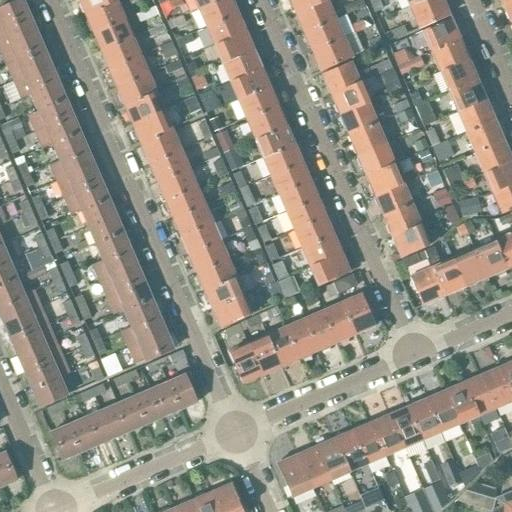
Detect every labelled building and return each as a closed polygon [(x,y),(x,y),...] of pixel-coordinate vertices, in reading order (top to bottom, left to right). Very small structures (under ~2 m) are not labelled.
[(0,27),(28,16),(21,0),(17,0),(0,7),(0,27)] [(84,14),(115,1),(115,0),(77,0),(79,3),(78,5),(81,12),(83,13),(84,14)] [(180,0),(170,0),(168,1),(172,10),(183,5),(180,0)] [(193,0),(198,9),(219,0),(193,0)] [(219,0),(198,9),(205,27),(237,14),(236,12),(237,10),(235,3),(232,3),(230,0),(219,0)] [(327,1),(326,0),(287,0),(290,7),(293,7),(296,14),(327,1)] [(360,0),(357,0),(342,6),(345,15),(364,7),(360,0)] [(367,0),(373,13),(383,9),(378,0),(367,0)] [(423,0),(409,6),(418,28),(448,15),(444,5),(445,2),(444,0),(423,0)] [(123,19),(115,1),(84,14),(87,21),(86,23),(89,30),(91,30),(92,32),(123,19)] [(335,19),(327,1),(296,14),(297,16),(295,18),(298,25),(301,25),(304,32),(335,19)] [(511,2),(503,6),(506,13),(505,14),(509,22),(510,23),(511,25),(511,24),(511,2)] [(154,7),(136,15),(139,23),(158,16),(154,7)] [(205,27),(213,46),(245,32),(244,30),(245,27),(242,21),(240,21),(237,14),(205,27)] [(0,47),(35,32),(28,16),(0,27),(0,47)] [(170,31),(185,24),(182,16),(166,24),(170,31)] [(131,37),(123,19),(92,32),(95,39),(94,41),(97,49),(99,49),(100,51),(131,37)] [(343,38),(335,19),(304,32),(305,34),(303,36),(306,44),(309,44),(312,51),(343,38)] [(430,51),(459,40),(456,33),(457,30),(454,22),(451,21),(450,19),(421,31),(430,51)] [(360,20),(350,24),(354,33),(364,28),(360,20)] [(162,25),(147,31),(150,39),(165,33),(162,25)] [(403,26),(385,34),(388,41),(406,34),(403,26)] [(42,49),(35,32),(0,47),(0,56),(4,66),(42,49)] [(213,46),(221,63),(252,50),(251,48),(253,46),(250,39),(247,39),(245,32),(213,46)] [(190,35),(175,41),(178,49),(193,42),(190,35)] [(139,55),(131,37),(100,51),(102,57),(101,58),(105,67),(107,67),(108,69),(139,55)] [(378,37),(367,42),(370,50),(382,45),(378,37)] [(343,38),(312,51),(313,54),(311,55),(314,63),(317,63),(320,70),(351,56),(343,38)] [(430,51),(439,72),(468,60),(467,58),(468,56),(465,48),(462,48),(459,40),(430,51)] [(158,47),(164,61),(177,55),(171,42),(158,47)] [(50,65),(42,49),(4,66),(11,82),(50,65)] [(221,63),(229,81),(260,68),(259,66),(261,64),(258,57),(255,56),(252,50),(221,63)] [(404,51),(392,56),(396,67),(415,59),(404,51)] [(147,73),(139,55),(108,69),(110,75),(109,77),(112,84),(114,85),(116,87),(147,73)] [(400,76),(423,67),(419,58),(415,59),(396,67),(400,76)] [(331,94),(359,82),(378,74),(392,68),(389,60),(355,75),(349,61),(321,73),(323,76),(321,78),(325,87),(328,87),(331,94)] [(439,72),(448,92),(477,81),(473,72),(475,70),(471,62),(468,62),(468,60),(439,72)] [(178,61),(163,67),(166,75),(181,69),(178,61)] [(194,62),(186,65),(191,78),(199,74),(194,62)] [(57,82),(50,65),(11,82),(19,99),(29,94),(57,82)] [(229,81),(237,100),(268,86),(267,84),(268,82),(266,75),(263,75),(260,68),(229,81)] [(392,69),(379,75),(388,95),(401,89),(392,69)] [(155,92),(147,73),(116,87),(118,93),(117,95),(121,104),(123,104),(123,105),(155,92)] [(191,78),(190,78),(196,91),(206,87),(201,74),(199,74),(191,78)] [(181,96),(191,91),(186,79),(178,82),(178,83),(175,84),(181,96)] [(448,92),(457,113),(485,101),(484,99),(486,96),(482,88),(479,87),(477,81),(448,92)] [(29,94),(37,111),(64,99),(57,82),(29,94)] [(368,103),(359,82),(331,94),(334,101),(332,104),(336,113),(339,113),(339,115),(368,103)] [(268,86),(237,100),(245,118),(276,105),(275,102),(276,100),(273,93),(271,93),(268,86)] [(215,88),(203,94),(207,102),(219,97),(215,88)] [(163,110),(155,92),(123,105),(126,112),(125,113),(128,121),(130,122),(131,123),(163,110)] [(416,92),(408,95),(413,108),(421,105),(416,92)] [(194,97),(184,101),(190,115),(200,111),(194,97)] [(64,99),(37,111),(26,116),(33,132),(71,115),(64,99)] [(406,100),(391,106),(396,116),(410,110),(406,100)] [(457,113),(465,133),(494,121),(491,113),(492,111),(489,103),(486,102),(485,101),(457,113)] [(376,123),(368,103),(339,115),(340,116),(338,119),(342,127),(345,128),(348,135),(376,123)] [(419,120),(426,117),(421,105),(413,108),(419,120)] [(254,140),(286,127),(283,120),(284,118),(281,111),(279,111),(278,108),(246,122),(254,140)] [(163,110),(131,123),(134,130),(133,131),(136,139),(138,139),(139,142),(171,128),(163,110)] [(399,125),(414,119),(410,110),(396,116),(399,125)] [(78,132),(71,115),(33,132),(40,149),(51,144),(78,132)] [(217,118),(209,122),(214,132),(222,129),(217,118)] [(17,120),(0,126),(0,128),(7,145),(14,142),(25,137),(17,120)] [(465,133),(474,153),(503,141),(502,138),(503,136),(499,128),(497,128),(494,121),(465,133)] [(204,122),(197,125),(203,141),(211,137),(204,122)] [(385,144),(376,123),(348,135),(351,142),(350,146),(353,153),(356,154),(357,155),(385,144)] [(254,140),(262,158),(293,144),(290,137),(291,135),(289,129),(287,129),(286,127),(254,140)] [(439,144),(433,129),(425,132),(431,147),(439,144)] [(51,144),(58,160),(85,148),(78,132),(51,144)] [(149,164),(180,150),(172,132),(141,146),(142,148),(141,150),(144,157),(146,157),(149,164)] [(423,138),(409,145),(414,155),(428,148),(423,138)] [(438,163),(453,157),(446,141),(439,144),(431,147),(438,163)] [(474,153),(483,173),(511,161),(508,154),(510,152),(506,143),(504,143),(503,141),(474,153)] [(14,142),(7,145),(12,155),(19,152),(14,142)] [(269,175),(301,162),(298,156),(300,154),(296,147),(294,146),(293,144),(262,158),(269,175)] [(394,164),(385,144),(357,155),(358,157),(356,160),(360,168),(363,169),(366,176),(394,164)] [(85,148),(58,160),(48,165),(55,182),(93,165),(85,148)] [(215,148),(203,153),(207,161),(219,156),(215,148)] [(189,169),(180,150),(149,164),(149,166),(148,167),(152,175),(154,175),(157,183),(189,169)] [(429,150),(415,156),(420,167),(434,161),(429,150)] [(224,158),(230,172),(238,168),(231,154),(224,158)] [(218,177),(227,173),(220,160),(212,163),(218,177)] [(483,173),(492,193),(511,184),(511,162),(511,161),(483,173)] [(24,162),(15,166),(20,177),(28,173),(24,162)] [(269,175),(277,194),(309,181),(306,174),(307,172),(304,165),(302,165),(301,162),(269,175)] [(402,184),(394,164),(366,176),(369,182),(367,186),(371,194),(374,194),(374,195),(402,184)] [(100,182),(93,165),(55,182),(62,199),(100,182)] [(456,165),(442,171),(449,187),(464,181),(456,165)] [(12,167),(4,171),(9,182),(17,179),(12,167)] [(158,185),(156,186),(159,193),(161,193),(165,201),(196,187),(189,169),(157,183),(158,185)] [(436,170),(424,175),(431,190),(443,184),(436,170)] [(240,172),(232,175),(238,190),(246,186),(240,172)] [(26,189),(34,186),(28,173),(20,177),(26,189)] [(14,194),(22,190),(17,179),(9,182),(14,194)] [(471,179),(463,182),(466,191),(475,187),(471,179)] [(277,194),(285,212),(317,198),(314,192),(315,191),(312,183),(310,183),(309,181),(277,194)] [(100,182),(62,199),(69,215),(79,210),(107,198),(100,182)] [(230,182),(215,189),(219,198),(234,191),(230,182)] [(411,204),(402,184),(374,195),(375,197),(373,200),(377,208),(380,209),(383,216),(411,204)] [(511,184),(492,193),(501,214),(511,209),(511,184)] [(246,208),(254,205),(246,186),(238,190),(246,208)] [(165,202),(164,203),(167,210),(169,211),(172,218),(204,204),(196,187),(165,201),(165,202)] [(445,190),(433,195),(438,208),(450,202),(445,190)] [(38,196),(30,199),(35,211),(43,207),(38,196)] [(476,197),(457,202),(461,217),(480,212),(476,197)] [(114,215),(107,198),(79,210),(87,227),(114,215)] [(293,230),(324,216),(322,210),(323,208),(320,201),(318,201),(317,198),(285,212),(293,230)] [(27,201),(18,204),(23,216),(32,212),(27,201)] [(212,223),(204,204),(172,218),(173,220),(172,221),(175,230),(177,230),(180,236),(212,223)] [(231,216),(235,214),(235,213),(243,210),(240,204),(228,209),(231,216)] [(420,224),(411,204),(383,216),(386,223),(385,226),(388,235),(392,235),(392,236),(420,224)] [(452,206),(442,211),(449,225),(458,220),(452,206)] [(40,223),(48,219),(43,207),(35,211),(40,223)] [(256,207),(247,211),(253,226),(262,222),(256,207)] [(235,213),(235,214),(242,231),(251,228),(243,210),(235,213)] [(28,227),(36,224),(32,212),(23,216),(28,227)] [(496,220),(500,228),(511,222),(508,214),(496,220)] [(122,232),(114,215),(87,227),(94,244),(122,232)] [(293,230),(301,249),(333,235),(330,229),(331,228),(328,219),(325,219),(324,216),(293,230)] [(470,222),(462,225),(466,236),(474,232),(470,222)] [(220,241),(212,223),(180,236),(181,238),(179,239),(183,248),(185,248),(188,255),(220,241)] [(420,224),(392,236),(393,238),(391,240),(394,247),(397,248),(401,257),(429,245),(420,224)] [(264,225),(256,229),(262,244),(271,240),(264,225)] [(466,236),(462,225),(455,228),(460,238),(466,236)] [(250,253),(260,249),(251,228),(242,231),(247,243),(246,244),(250,253)] [(52,229),(44,233),(49,244),(57,240),(52,229)] [(129,249),(122,232),(94,244),(101,261),(129,249)] [(511,232),(494,241),(507,269),(508,268),(510,270),(511,269),(511,232)] [(41,234),(33,238),(37,249),(45,245),(41,234)] [(301,249),(309,267),(341,254),(337,246),(339,245),(336,238),(334,237),(333,235),(301,249)] [(54,255),(63,252),(57,240),(49,244),(54,255)] [(74,245),(77,251),(88,246),(86,240),(74,245)] [(228,259),(220,241),(188,255),(188,256),(187,258),(191,266),(193,266),(196,273),(228,259)] [(494,241),(473,250),(485,278),(495,274),(497,276),(504,272),(505,270),(507,269),(494,241)] [(0,244),(0,264),(8,261),(1,244),(0,244)] [(263,248),(270,263),(278,259),(272,244),(263,248)] [(27,263),(31,271),(31,272),(53,262),(45,245),(37,249),(41,256),(30,261),(31,262),(27,263)] [(423,252),(430,268),(443,296),(452,292),(454,294),(462,290),(462,288),(464,287),(452,259),(440,264),(433,248),(423,252)] [(136,265),(129,249),(101,261),(90,265),(97,282),(136,265)] [(473,250),(452,259),(464,287),(466,287),(468,288),(475,285),(475,283),(485,278),(473,250)] [(261,251),(253,254),(259,268),(266,265),(261,251)] [(309,267),(317,286),(349,272),(345,264),(346,262),(343,256),(341,256),(341,254),(309,267)] [(416,254),(402,260),(406,268),(420,262),(416,254)] [(197,275),(195,276),(199,285),(201,285),(204,292),(236,278),(228,259),(196,273),(197,275)] [(0,264),(0,284),(16,278),(8,261),(0,264)] [(31,271),(18,277),(21,285),(46,275),(45,273),(47,272),(52,283),(60,279),(53,262),(31,272),(31,271)] [(67,262),(59,266),(63,277),(72,274),(67,262)] [(287,276),(281,262),(271,266),(277,280),(287,276)] [(143,281),(136,265),(97,282),(104,298),(143,281)] [(265,283),(272,280),(266,265),(259,268),(265,283)] [(443,296),(430,268),(409,277),(411,281),(409,283),(412,290),(415,291),(421,306),(424,304),(426,306),(432,303),(432,301),(443,296)] [(68,289),(77,285),(72,274),(63,277),(68,289)] [(357,286),(352,275),(332,284),(337,295),(357,286)] [(299,293),(292,277),(277,283),(284,299),(299,293)] [(0,284),(0,304),(23,295),(16,278),(0,284)] [(205,294),(203,295),(207,302),(208,302),(212,310),(244,296),(236,278),(204,292),(205,294)] [(57,294),(65,291),(60,279),(52,283),(57,294)] [(150,298),(143,281),(104,298),(111,315),(123,310),(150,298)] [(284,300),(284,299),(277,283),(269,287),(276,304),(284,300)] [(324,288),(329,298),(337,295),(332,284),(324,288)] [(0,304),(0,318),(2,323),(40,307),(33,290),(23,295),(0,304)] [(310,306),(318,303),(314,292),(305,296),(310,306)] [(340,303),(354,334),(356,333),(358,335),(366,331),(366,329),(374,325),(360,295),(340,303)] [(81,296),(73,299),(78,310),(86,307),(81,296)] [(220,328),(237,321),(252,314),(244,296),(212,310),(212,311),(211,312),(214,320),(216,320),(220,328)] [(157,315),(150,298),(123,310),(130,327),(157,315)] [(70,300),(61,304),(66,315),(74,311),(70,300)] [(287,304),(292,315),(300,312),(295,300),(287,304)] [(340,303),(322,311),(335,342),(338,341),(339,342),(347,339),(347,337),(354,334),(340,303)] [(2,323),(9,339),(47,323),(40,307),(2,323)] [(83,322),(91,318),(86,307),(78,310),(83,322)] [(279,315),(276,308),(258,316),(261,323),(279,315)] [(71,327),(79,324),(74,311),(66,315),(71,327)] [(322,311),(303,320),(316,350),(318,349),(320,351),(328,347),(328,345),(335,342),(322,311)] [(164,331),(157,315),(130,327),(118,331),(126,348),(164,331)] [(258,316),(239,324),(242,332),(261,323),(258,316)] [(303,320),(285,327),(298,358),(300,357),(302,358),(309,355),(309,353),(316,350),(303,320)] [(9,339),(16,356),(54,340),(47,323),(9,339)] [(219,333),(223,340),(242,332),(239,324),(219,333)] [(285,327),(266,335),(279,366),(281,365),(283,367),(290,364),(291,361),(298,358),(285,327)] [(95,329),(87,332),(92,343),(100,340),(95,329)] [(164,331),(126,348),(133,365),(172,348),(164,331)] [(84,334),(76,337),(80,348),(88,344),(84,334)] [(266,335),(247,344),(260,374),(263,373),(265,374),(272,371),(272,369),(279,366),(266,335)] [(16,356),(23,373),(61,356),(54,340),(16,356)] [(99,360),(107,356),(100,340),(92,343),(99,360)] [(86,361),(94,357),(88,344),(80,348),(86,361)] [(260,374),(247,344),(228,352),(241,382),(245,381),(247,382),(253,379),(253,377),(260,374)] [(31,389),(59,377),(68,373),(61,356),(23,373),(31,389)] [(107,378),(115,375),(107,356),(99,360),(107,378)] [(168,356),(157,361),(160,369),(172,365),(168,356)] [(145,366),(149,374),(160,369),(157,361),(145,366)] [(499,368),(497,369),(505,386),(508,387),(511,396),(511,362),(510,363),(508,362),(500,365),(499,368)] [(103,381),(98,368),(90,371),(95,384),(103,381)] [(496,409),(511,401),(511,396),(508,387),(505,386),(497,369),(491,372),(488,370),(481,373),(481,376),(478,377),(486,394),(490,394),(496,409)] [(135,370),(124,375),(127,384),(139,379),(135,370)] [(112,380),(116,389),(127,384),(124,375),(112,380)] [(166,382),(178,410),(195,403),(183,375),(166,382)] [(59,377),(31,389),(38,406),(66,394),(59,377)] [(477,417),(496,409),(490,394),(486,394),(478,377),(472,380),(470,378),(463,381),(462,384),(460,385),(467,402),(471,403),(477,417)] [(166,382),(150,389),(162,417),(178,410),(166,382)] [(105,393),(102,385),(91,389),(95,397),(105,393)] [(444,392),(442,393),(449,409),(453,410),(458,425),(468,420),(470,425),(479,421),(477,417),(471,403),(467,402),(460,385),(454,387),(452,386),(445,389),(444,392)] [(91,389),(79,395),(82,401),(83,403),(95,397),(91,389)] [(150,389),(133,397),(145,424),(162,417),(150,389)] [(426,399),(423,401),(431,418),(435,419),(440,432),(458,425),(453,410),(449,409),(442,393),(436,395),(433,394),(427,397),(426,399)] [(133,397),(116,404),(128,432),(145,424),(133,397)] [(69,399),(58,404),(57,404),(61,412),(72,407),(69,399)] [(422,440),(440,432),(435,419),(431,418),(423,401),(418,403),(415,402),(408,405),(407,408),(405,408),(412,426),(416,426),(422,440)] [(46,409),(49,417),(61,412),(57,404),(46,409)] [(116,404),(100,411),(112,438),(128,432),(116,404)] [(403,448),(422,440),(416,426),(412,426),(405,408),(398,411),(396,410),(390,412),(389,415),(387,416),(394,434),(397,434),(403,448)] [(100,411),(83,418),(95,446),(112,438),(100,411)] [(370,423),(368,424),(376,442),(379,442),(385,456),(403,448),(397,434),(394,434),(387,416),(381,419),(379,417),(371,420),(370,423)] [(79,453),(95,446),(83,418),(67,425),(79,453)] [(366,464),(385,456),(379,442),(376,442),(368,424),(362,427),(360,425),(353,428),(352,431),(350,432),(358,450),(360,450),(366,464)] [(79,453),(67,425),(49,433),(61,460),(79,453)] [(348,472),(366,464),(360,450),(358,450),(350,432),(344,435),(341,433),(335,436),(334,439),(332,440),(339,458),(342,458),(348,472)] [(493,443),(498,454),(511,447),(509,439),(508,439),(507,437),(493,443)] [(330,480),(348,472),(342,458),(339,458),(332,440),(326,443),(323,441),(316,444),(315,447),(313,448),(320,465),(324,466),(330,480)] [(311,488),(330,480),(324,466),(320,465),(313,448),(308,450),(305,449),(298,452),(298,455),(295,456),(302,473),(306,474),(311,488)] [(0,454),(0,486),(15,480),(3,453),(0,454)] [(480,472),(493,459),(491,453),(475,460),(480,472)] [(291,497),(311,488),(306,474),(302,473),(295,456),(289,458),(287,457),(280,459),(279,462),(276,464),(291,497)] [(439,465),(449,490),(462,485),(458,473),(452,460),(439,465)] [(458,473),(462,485),(463,488),(479,473),(476,466),(458,473)] [(398,485),(392,472),(383,476),(388,489),(398,485)] [(437,511),(448,502),(440,483),(422,491),(430,511),(437,511)] [(211,492),(219,511),(242,511),(230,484),(225,487),(223,485),(214,489),(214,491),(211,492)] [(496,491),(474,484),(465,492),(494,500),(496,491)] [(430,511),(422,491),(403,498),(409,511),(430,511)] [(197,498),(191,501),(195,511),(219,511),(211,492),(209,493),(207,492),(197,496),(197,498)] [(455,501),(489,511),(491,511),(494,500),(465,492),(455,501)] [(380,504),(377,496),(362,502),(366,510),(380,504)] [(175,508),(173,509),(174,511),(195,511),(191,501),(186,503),(184,501),(175,505),(175,508)] [(360,501),(343,509),(342,509),(343,511),(360,511),(366,510),(362,502),(361,502),(360,501)]
